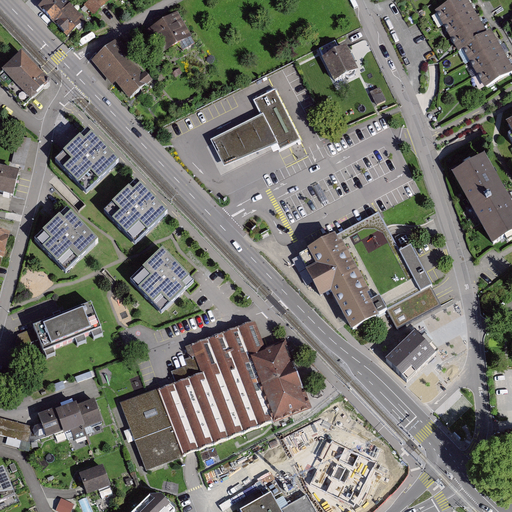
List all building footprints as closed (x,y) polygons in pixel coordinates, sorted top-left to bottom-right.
[(45,0),(39,7),(53,21),(70,4),(65,0),(45,0)] [(90,0),(85,5),(95,16),(111,0),(90,0)] [(457,0),(437,12),(444,25),(473,8),(468,0),(457,0)] [(70,4),(53,21),(68,37),(86,20),(70,4)] [(444,25),(451,38),(480,21),(473,8),(444,25)] [(191,37),(178,14),(149,30),(162,53),(191,37)] [(451,38),(459,51),(463,48),(488,34),(480,21),(451,38)] [(463,48),(470,61),(499,45),(492,32),(488,34),(463,48)] [(119,38),(92,61),(113,85),(116,83),(131,100),(151,82),(138,66),(141,63),(119,38)] [(335,43),(321,50),(324,57),(322,58),(334,82),(359,70),(347,44),(338,49),(335,43)] [(470,61),(477,74),(506,58),(499,45),(470,61)] [(48,79),(21,51),(2,70),(3,72),(0,75),(0,82),(24,107),(48,85),(50,85),(50,79),(48,79)] [(477,74),(485,87),(511,71),(511,68),(506,58),(477,74)] [(276,90),(253,101),(279,153),(301,142),(276,90)] [(224,169),(277,142),(263,115),(209,142),(224,169)] [(120,163),(89,131),(57,162),(88,194),(120,163)] [(511,202),(486,155),(453,173),(493,245),(511,234),(511,202)] [(20,171),(0,166),(0,193),(13,197),(20,171)] [(165,214),(135,183),(104,213),(134,244),(165,214)] [(101,243),(69,208),(34,241),(67,275),(101,243)] [(379,213),(300,255),(321,298),(331,292),(352,331),(387,312),(397,331),(442,307),(431,287),(433,286),(411,246),(400,252),(379,213)] [(11,234),(0,230),(0,269),(3,258),(4,259),(11,234)] [(192,283),(161,252),(130,283),(160,314),(192,283)] [(92,303),(34,327),(35,329),(18,336),(9,374),(23,378),(32,343),(39,340),(44,354),(103,330),(92,303)] [(176,383),(121,404),(146,472),(313,409),(286,340),(266,347),(256,321),(188,347),(192,359),(186,361),(188,366),(172,372),(176,383)] [(435,323),(425,344),(437,356),(441,361),(462,350),(459,328),(435,323)] [(415,333),(385,360),(407,384),(437,356),(425,344),(415,333)] [(55,410),(39,416),(42,424),(34,427),(29,444),(47,437),(47,438),(64,432),(65,434),(72,432),(75,441),(88,436),(85,429),(103,422),(95,400),(78,407),(77,403),(56,411),(55,410)] [(34,427),(0,418),(0,435),(29,444),(34,427)] [(260,454),(244,463),(264,497),(240,511),(239,511),(315,511),(307,496),(289,506),(284,497),(276,501),(274,498),(283,493),(260,454)] [(15,464),(10,466),(13,473),(18,471),(15,464)] [(104,466),(80,475),(88,496),(111,487),(104,466)] [(3,469),(0,470),(0,511),(19,504),(3,469)] [(62,499),(56,511),(57,511),(71,511),(75,504),(62,499)] [(173,511),(174,511),(163,501),(147,501),(135,511),(173,511)]
